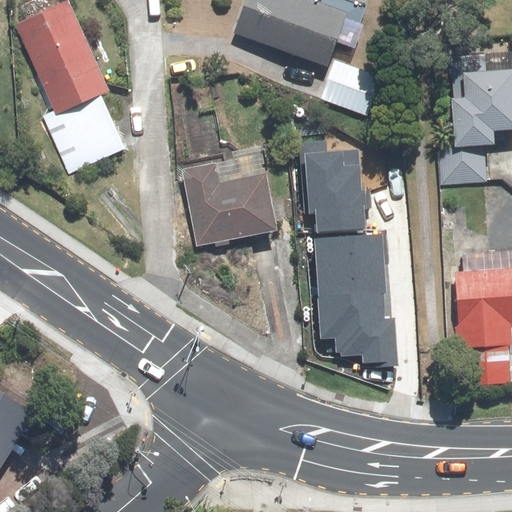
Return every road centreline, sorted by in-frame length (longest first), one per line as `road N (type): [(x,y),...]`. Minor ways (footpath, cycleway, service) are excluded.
road 1 (residential): [(132,333),(149,301),(156,245),(146,38),(132,0)]
road 2 (tertiary): [(245,402),(312,432),(380,449),(444,457),(511,453)]
road 3 (tertiary): [(121,511),(245,402)]
road 4 (tertiary): [(0,245),(132,333)]
road 5 (tertiary): [(132,333),(245,402)]
